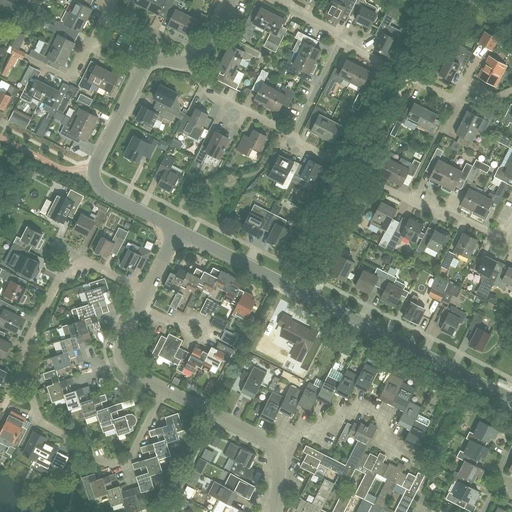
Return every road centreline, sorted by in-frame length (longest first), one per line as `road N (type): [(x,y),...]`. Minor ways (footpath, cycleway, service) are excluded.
road 1 (tertiary): [(511,400),(177,230)]
road 2 (residential): [(78,266),(63,271),(29,337),(24,377),(39,423),(112,467),(126,462),(165,390)]
road 3 (tertiary): [(177,230),(103,192),(95,179),(93,168),(144,64)]
road 4 (residential): [(278,452),(296,432),(366,408),(380,415),(385,446),(421,464)]
road 5 (residential): [(352,178),(440,216),(443,209),(506,233)]
road 6 (residential): [(292,135),(211,95),(187,63)]
road 7 (residential): [(278,452),(165,390)]
